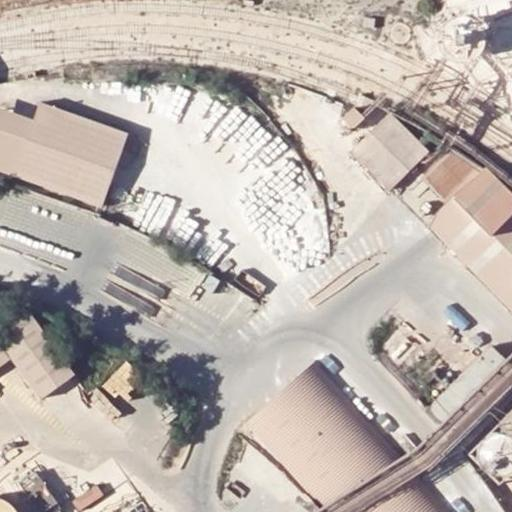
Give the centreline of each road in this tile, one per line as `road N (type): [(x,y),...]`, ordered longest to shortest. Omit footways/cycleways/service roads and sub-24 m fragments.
road 1 (unknown): [(332,329),(263,255),(158,182),(143,113),(0,83)]
road 2 (unknown): [(200,490),(94,428),(38,408),(0,405)]
